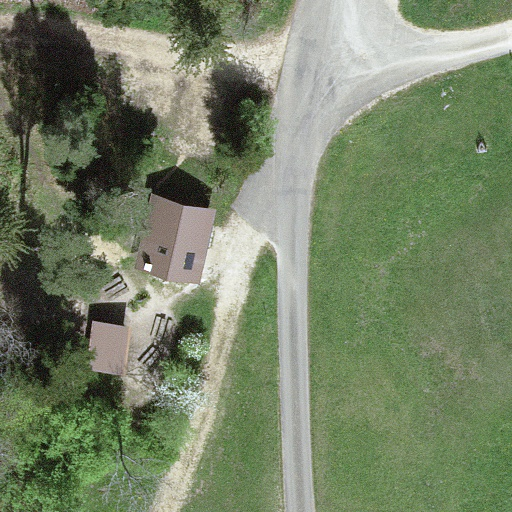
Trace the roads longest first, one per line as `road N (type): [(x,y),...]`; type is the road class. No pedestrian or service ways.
road 1 (track): [(511,33),(367,72),(312,75),(0,15)]
road 2 (residential): [(324,0),(296,185),(304,511)]
road 3 (track): [(296,185),(241,265),(172,511)]
